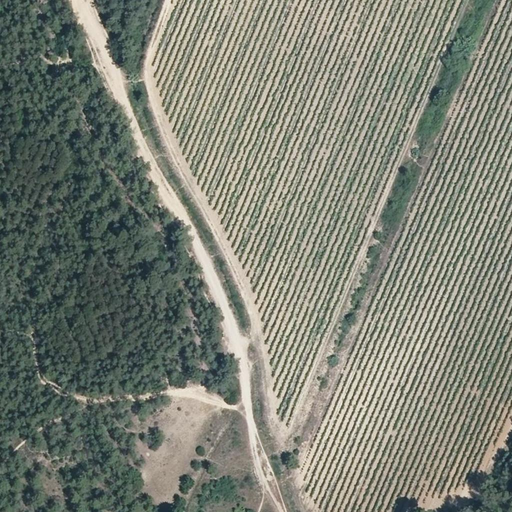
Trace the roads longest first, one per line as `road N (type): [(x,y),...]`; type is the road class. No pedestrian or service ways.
road 1 (track): [(284,511),(218,292),(78,0)]
road 2 (track): [(167,0),(147,67),(151,92),(255,322),(257,336),(237,347)]
